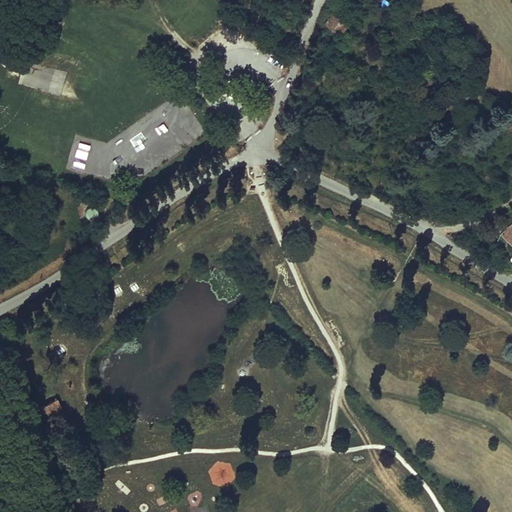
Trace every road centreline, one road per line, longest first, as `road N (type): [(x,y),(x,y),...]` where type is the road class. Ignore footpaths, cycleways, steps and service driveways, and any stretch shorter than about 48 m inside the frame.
road 1 (unclassified): [(0,307),(260,151)]
road 2 (unclassified): [(260,151),(432,234),(511,284)]
road 3 (residential): [(260,151),(318,0)]
